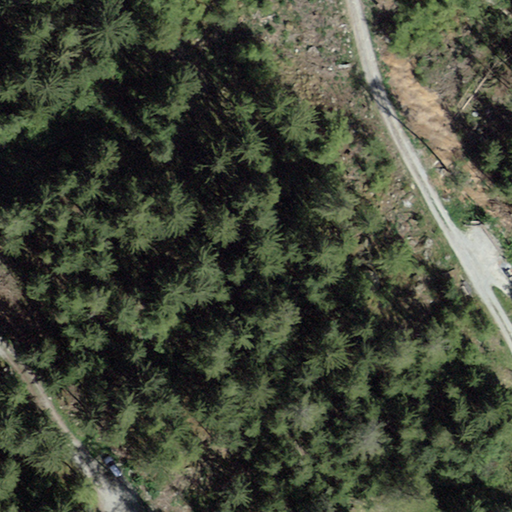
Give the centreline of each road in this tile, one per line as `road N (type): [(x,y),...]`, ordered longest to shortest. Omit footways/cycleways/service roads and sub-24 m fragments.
road 1 (track): [(345,0),(411,164),(511,337)]
road 2 (track): [(0,332),(128,511)]
